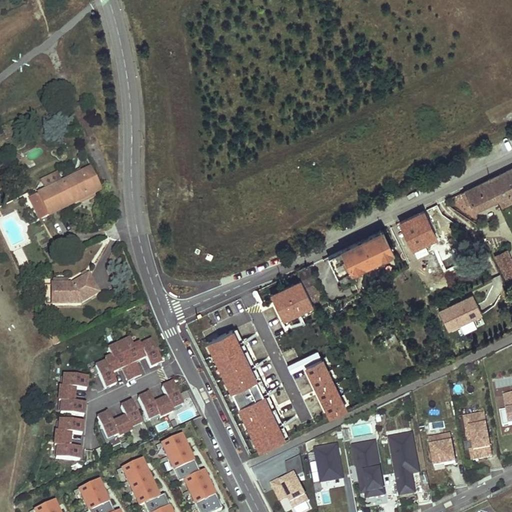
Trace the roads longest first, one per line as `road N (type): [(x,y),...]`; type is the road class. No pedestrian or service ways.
road 1 (residential): [(511,154),(163,315)]
road 2 (residential): [(109,0),(130,103),(136,227),(163,315)]
road 3 (residential): [(185,363),(258,509)]
